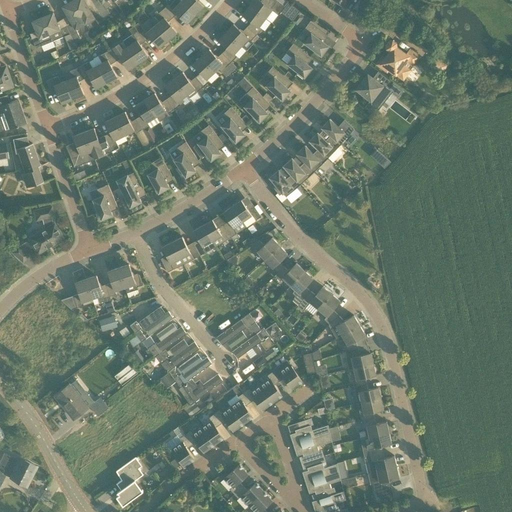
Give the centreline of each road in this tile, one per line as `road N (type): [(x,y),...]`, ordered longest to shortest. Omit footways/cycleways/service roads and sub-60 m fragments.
road 1 (residential): [(242,168),(380,324),(425,508),(414,511)]
road 2 (residential): [(242,168),(310,108),(362,42),(300,0)]
road 3 (residential): [(46,127),(136,84),(232,0)]
road 4 (unclassified): [(226,366),(170,302),(134,233)]
road 5 (tertiary): [(86,511),(0,381)]
road 6 (residential): [(89,250),(46,127)]
road 7 (residential): [(134,233),(242,168)]
road 8 (residential): [(46,127),(7,12)]
